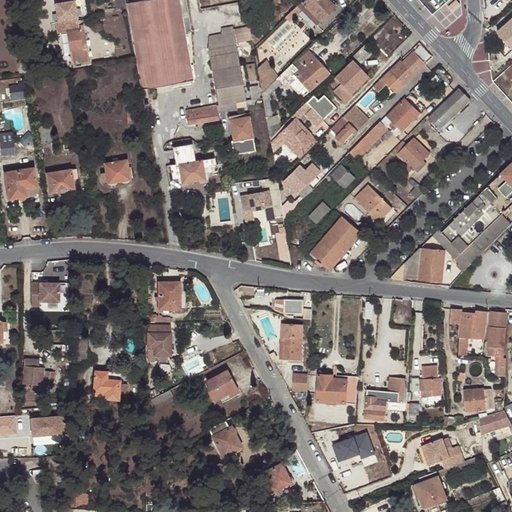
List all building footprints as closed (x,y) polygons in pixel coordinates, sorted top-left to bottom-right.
[(144,0),(127,3),(136,59),(141,89),(193,80),(179,0),(144,0)] [(305,0),(303,3),(302,1),(297,5),(284,17),(288,21),(301,10),(316,25),(334,6),(327,0),(305,0)] [(72,64),(89,62),(83,26),(79,26),(77,17),(55,21),(57,33),(66,31),(72,64)] [(454,30),(461,24),(456,17),(448,23),(454,30)] [(511,18),(498,32),(511,46),(511,18)] [(222,35),(233,33),(232,27),(221,29),(222,35)] [(245,100),(233,33),(222,35),(209,37),(211,47),(208,48),(216,105),(217,106),(235,102),(245,101),(245,100)] [(372,52),(365,44),(353,55),(355,57),(361,64),(372,52)] [(298,70),(291,63),(278,76),(282,81),(284,84),(287,81),(301,97),(328,73),(309,50),(299,59),(304,65),(298,70)] [(371,74),(383,62),(375,54),(376,53),(374,51),(373,52),(372,52),(361,64),(366,68),(371,74)] [(403,63),(400,59),(398,62),(381,78),(395,92),(425,63),(414,51),(403,63)] [(355,57),(352,60),(363,71),(366,68),(361,64),(355,57)] [(262,92),(278,76),(267,59),(257,68),(261,90),(262,92)] [(333,75),(329,79),(337,88),(342,83),(344,85),(338,91),(345,98),(347,100),(353,95),(351,93),(368,76),(363,71),(352,60),(335,77),(333,75)] [(282,81),(278,76),(262,92),(262,97),(265,114),(266,118),(272,117),(269,95),(282,81)] [(13,90),(13,99),(25,98),(24,89),(13,90)] [(312,109),(322,120),(333,110),(329,105),(332,102),(319,89),(305,102),(312,109)] [(441,128),(470,100),(459,89),(430,117),(441,128)] [(402,130),(419,113),(405,99),(388,116),(402,130)] [(217,106),(218,112),(236,108),(235,102),(217,106)] [(305,102),(291,116),(294,120),(295,121),(296,120),(303,113),(304,114),(312,109),(305,102)] [(216,105),(185,111),(188,125),(219,120),(218,112),(217,106),(216,105)] [(354,105),(343,117),(358,131),(369,119),(354,105)] [(315,126),(322,120),(312,109),(304,114),(315,126)] [(277,115),(272,117),(266,118),(268,126),(278,122),(277,115)] [(233,154),(255,150),(249,116),(230,120),(233,141),(231,141),(233,154)] [(343,117),(331,129),(337,135),(336,137),(343,144),(353,133),(355,135),(359,131),(358,131),(343,117)] [(294,120),(271,143),(271,145),(272,152),(284,141),(294,152),(311,135),(296,120),(295,121),(294,120)] [(388,129),(380,121),(365,137),(355,146),(363,154),(366,151),(368,152),(374,147),(372,145),(388,129)] [(38,143),(53,140),(50,124),(35,127),(38,143)] [(316,140),(311,135),(294,152),(300,157),(316,140)] [(10,140),(11,145),(11,146),(14,153),(31,152),(29,137),(10,140)] [(408,145),(403,141),(400,144),(395,149),(400,153),(398,155),(404,160),(399,166),(407,174),(413,168),(416,172),(426,163),(422,159),(428,154),(414,139),(408,145)] [(400,144),(403,141),(403,140),(394,148),(395,149),(400,144)] [(195,161),(192,144),(173,148),(176,163),(171,165),(173,178),(180,177),(181,183),(206,178),(204,172),(211,171),(210,165),(214,164),(213,158),(195,161)] [(355,146),(349,152),(357,160),(363,154),(355,146)] [(130,179),(127,160),(104,164),(106,173),(107,182),(107,183),(130,179)] [(307,167),(315,176),(320,171),(312,163),(307,167)] [(511,207),(511,206),(511,205),(511,163),(498,177),(473,201),(494,222),(502,215),(505,218),(511,211),(511,207)] [(345,189),(355,178),(341,164),(331,175),(345,189)] [(311,181),(315,176),(307,167),(304,171),(299,165),(283,182),(295,194),(310,179),(311,181)] [(38,193),(33,167),(5,172),(9,199),(36,195),(35,193),(38,193)] [(71,169),(46,173),(50,193),(75,188),(73,180),(71,169)] [(379,222),(392,208),(369,185),(355,199),(379,222)] [(238,194),(243,223),(253,222),(250,208),(263,206),(265,220),(274,218),(269,189),(238,194)] [(327,200),(313,215),(321,223),(335,208),(327,200)] [(492,224),(494,222),(473,201),(473,200),(463,210),(464,210),(452,222),(472,243),(492,224)] [(396,212),(392,208),(379,222),(383,226),(396,212)] [(511,224),(511,223),(511,211),(505,218),(502,215),(494,222),(492,224),(502,234),(507,229),(511,224)] [(315,251),(335,270),(367,235),(367,262),(369,262),(369,232),(348,214),(315,251)] [(459,263),(476,247),(472,243),(452,222),(435,238),(459,263)] [(482,253),(502,234),(492,224),(472,243),(476,247),(482,253)] [(420,277),(422,249),(421,247),(413,255),(394,273),(403,274),(404,276),(420,277)] [(459,263),(465,270),(482,253),(476,247),(459,263)] [(420,277),(419,278),(441,280),(444,251),(422,249),(420,277)] [(181,310),(180,282),(158,283),(158,297),(156,297),(156,302),(158,301),(159,311),(181,310)] [(59,287),(31,287),(32,311),(40,311),(40,306),(59,306),(59,287)] [(302,300),(286,300),(283,300),(282,313),(302,315),(302,300)] [(461,312),(461,309),(450,308),(449,323),(460,325),(461,312)] [(458,356),(466,356),(467,338),(483,340),(486,313),(474,311),(474,312),(461,312),(460,325),(458,356)] [(503,358),(505,314),(489,313),(487,356),(494,357),(497,357),(496,376),(503,376),(505,359),(503,358)] [(300,359),(301,325),(282,325),(280,345),(282,345),(282,358),(300,359)] [(170,326),(155,326),(155,333),(147,333),(147,361),(154,361),(155,356),(170,356),(170,326)] [(86,365),(88,340),(73,340),(72,364),(86,365)] [(53,386),(53,373),(43,372),(43,369),(24,368),(23,386),(53,386)] [(120,384),(121,374),(107,373),(107,369),(97,368),(97,372),(95,371),(93,391),(95,392),(95,396),(105,396),(105,400),(119,400),(119,393),(126,393),(126,384),(120,384)] [(228,396),(230,395),(237,391),(226,371),(222,373),(223,374),(208,381),(212,389),(209,390),(214,400),(219,398),(227,394),(228,396)] [(293,390),(306,391),(307,375),(295,374),(293,390)] [(316,402),(355,404),(357,377),(345,376),(345,380),(333,379),(333,376),(317,375),(316,402)] [(403,404),(405,379),(390,378),(389,393),(395,394),(395,403),(403,404)] [(440,396),(439,379),(419,380),(420,397),(440,396)] [(146,402),(146,411),(173,397),(170,390),(161,395),(153,399),(146,402)] [(150,393),(153,399),(161,395),(158,390),(150,393)] [(485,410),(483,390),(464,391),(465,411),(485,410)] [(384,420),(387,393),(366,391),(364,418),(370,419),(370,422),(376,423),(377,419),(384,420)] [(232,398),(230,395),(228,396),(227,394),(219,398),(222,403),(232,398)] [(477,418),(480,435),(510,425),(508,420),(504,411),(501,411),(478,418),(477,418)] [(18,414),(0,415),(0,434),(19,433),(18,414)] [(60,416),(31,419),(32,436),(62,433),(60,416)] [(229,427),(225,421),(213,427),(217,433),(212,436),(223,457),(235,451),(242,447),(231,426),(229,427)] [(374,465),(383,463),(375,431),(336,441),(342,462),(371,454),(374,465)] [(449,435),(432,441),(440,460),(451,456),(455,465),(471,459),(467,449),(456,454),(449,435)] [(432,441),(429,442),(436,462),(440,460),(432,441)] [(237,456),(235,451),(223,457),(226,461),(237,456)] [(476,464),(475,458),(438,472),(440,477),(476,464)] [(291,482),(280,462),(262,472),(278,501),(292,493),(287,485),(291,482)] [(446,500),(437,477),(416,485),(424,508),(446,500)] [(71,497),(70,508),(79,508),(79,506),(88,506),(88,495),(76,495),(76,497),(71,497)]
